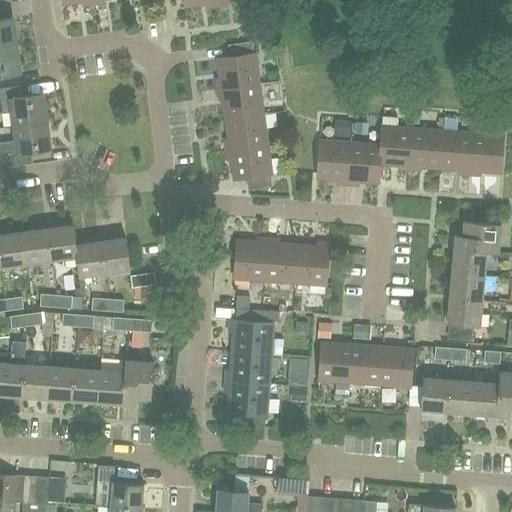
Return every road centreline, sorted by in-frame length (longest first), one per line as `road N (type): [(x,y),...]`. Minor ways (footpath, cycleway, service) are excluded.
road 1 (residential): [(373,320),(379,219),(170,204)]
road 2 (residential): [(489,480),(418,479),(331,467),(298,453),(195,445)]
road 3 (residential): [(164,179),(153,61),(131,43),(67,51),(45,36),(40,0)]
road 4 (residential): [(195,445),(203,302),(175,270),(170,204)]
road 5 (residential): [(183,459),(0,441)]
road 6 (residential): [(0,176),(72,167),(115,185),(164,179)]
